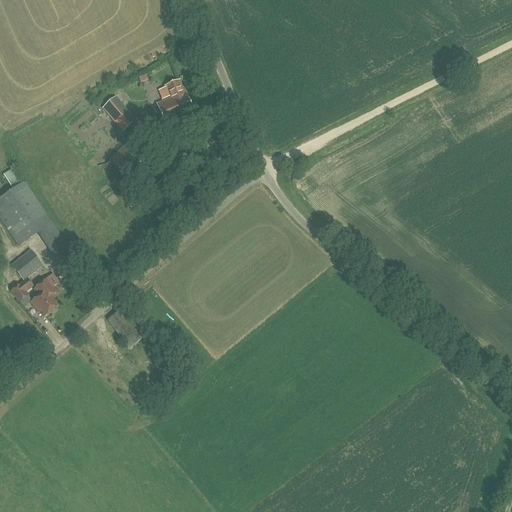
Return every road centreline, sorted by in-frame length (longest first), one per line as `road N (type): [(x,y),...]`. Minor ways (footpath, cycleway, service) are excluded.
road 1 (unclassified): [(0,396),(262,170)]
road 2 (unclassified): [(511,394),(289,209),(262,170)]
road 3 (track): [(262,170),(511,44)]
road 4 (unclassified): [(262,170),(190,0)]
